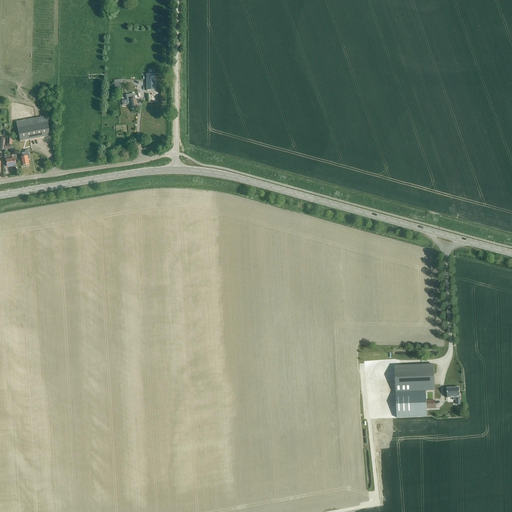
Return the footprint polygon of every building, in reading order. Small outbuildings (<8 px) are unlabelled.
[(146,90),(155,90),(154,74),(146,74),(146,90)] [(123,82),(123,79),(114,80),(115,89),(121,89),(120,83),(123,82)] [(127,101),(122,102),(122,106),(127,105),(130,104),(131,110),(137,109),(135,99),(134,94),(130,95),(126,95),(127,101)] [(20,142),(49,136),(45,117),(16,123),(20,142)] [(27,160),(29,160),(27,151),(24,151),(25,153),(22,153),(23,158),(20,158),(22,166),(28,165),(27,160)] [(4,161),(3,168),(16,166),(15,163),(17,162),(16,155),(8,157),(9,160),(4,161)] [(427,417),(426,409),(435,409),(435,401),(426,401),(426,391),(434,391),(433,365),(394,367),(397,418),(427,417)] [(456,405),(460,405),(459,388),(447,389),(447,398),(453,398),(453,400),(456,400),(456,405)]
